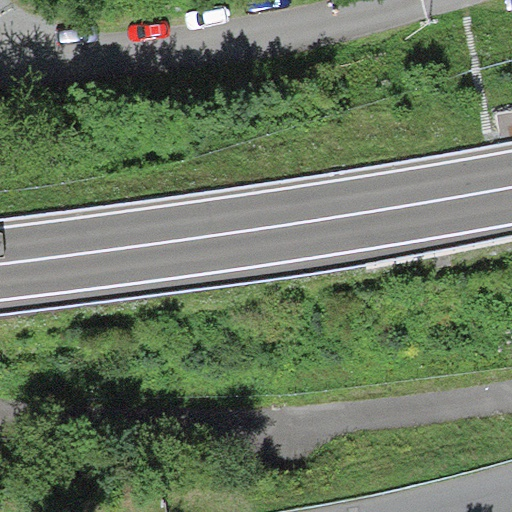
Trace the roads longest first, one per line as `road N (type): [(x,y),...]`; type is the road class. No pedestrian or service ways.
road 1 (trunk): [(511,188),(0,263)]
road 2 (track): [(0,414),(221,426),(511,392)]
